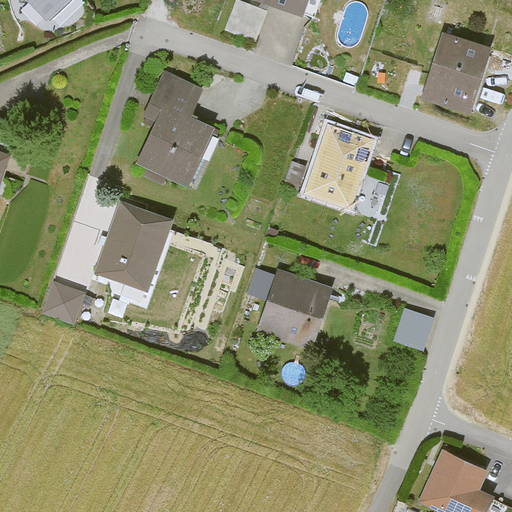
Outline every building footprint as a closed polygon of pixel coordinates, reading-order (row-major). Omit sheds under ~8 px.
[(447,36),(421,103),(474,124),(500,57),(447,36)] [(135,171),(191,199),(222,138),(193,123),(205,98),(163,77),(142,120),(157,128),(135,171)] [(304,198),(353,216),(380,142),(331,124),(304,198)] [(22,162),(0,153),(0,204),(4,206),(22,162)] [(174,227),(123,207),(95,276),(147,296),(174,227)] [(339,287),(276,270),(257,343),(319,359),(339,287)] [(86,295),(50,282),(40,311),(76,323),(86,295)] [(406,305),(395,337),(424,348),(436,315),(406,305)] [(490,480),(445,456),(419,506),(431,511),(504,511),(507,507),(482,495),(490,480)]
